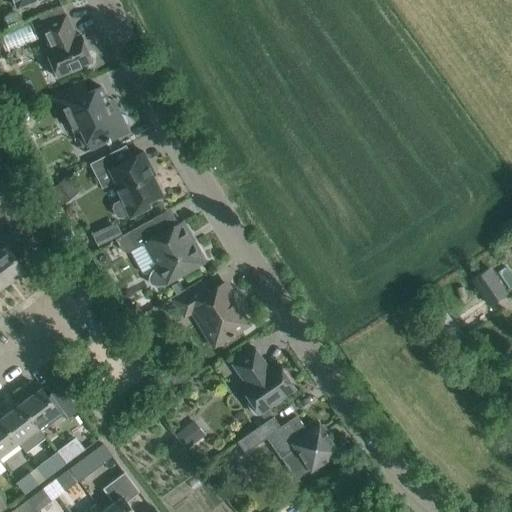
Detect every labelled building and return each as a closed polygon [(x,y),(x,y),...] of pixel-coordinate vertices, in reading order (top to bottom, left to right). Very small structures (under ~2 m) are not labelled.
[(75,36),(65,14),(40,26),(49,48),(45,50),(57,77),(92,62),(80,34),(75,36)] [(80,128),(90,149),(124,133),(126,128),(125,127),(127,120),(125,115),(119,113),(116,108),(115,109),(117,113),(114,115),(100,87),(82,95),(77,84),(50,97),(67,134),(80,128)] [(121,218),(128,214),(130,218),(150,207),(147,202),(162,195),(152,176),(155,175),(143,152),(108,169),(115,182),(112,183),(121,199),(113,203),(112,208),(116,216),(121,218)] [(158,286),(163,285),(203,263),(202,260),(204,259),(197,246),(195,247),(193,243),(195,242),(194,241),(192,242),(188,235),(190,234),(183,221),(173,226),(165,211),(115,239),(122,251),(127,253),(144,244),(157,268),(154,269),(150,274),(149,277),(148,281),(150,285),(154,286),(158,286)] [(0,240),(5,247),(0,250),(0,280),(4,286),(24,271),(17,262),(30,252),(14,230),(0,240)] [(488,267),(471,278),(489,305),(505,294),(488,267)] [(202,283),(173,300),(184,317),(192,312),(213,346),(249,325),(236,303),(235,304),(229,294),(230,293),(224,283),(208,292),(202,283)] [(269,368),(255,348),(232,364),(246,384),(241,388),(259,414),(295,389),(277,363),(269,368)] [(40,388),(20,403),(41,431),(65,413),(68,416),(74,411),(56,389),(47,397),(40,388)] [(45,436),(41,431),(20,403),(0,417),(0,419),(18,443),(24,452),(45,436)] [(295,448),(311,471),(338,452),(319,424),(307,432),(296,416),(265,437),(280,458),(295,448)] [(0,419),(0,456),(18,443),(0,419)] [(255,429),(236,442),(244,453),(263,441),(255,429)] [(84,449),(76,438),(56,452),(65,464),(84,449)] [(93,451),(69,469),(78,481),(102,463),(93,451)] [(65,464),(56,452),(43,462),(52,474),(65,464)] [(57,496),(78,481),(69,469),(49,484),(57,496)] [(29,471),(16,482),(26,494),(39,484),(29,471)] [(133,511),(126,502),(139,492),(124,473),(102,489),(113,503),(101,511),(133,511)] [(57,496),(49,484),(28,499),(37,511),(57,496)] [(0,493),(0,511),(9,506),(0,493)] [(36,511),(37,511),(28,499),(10,511),(36,511)]
